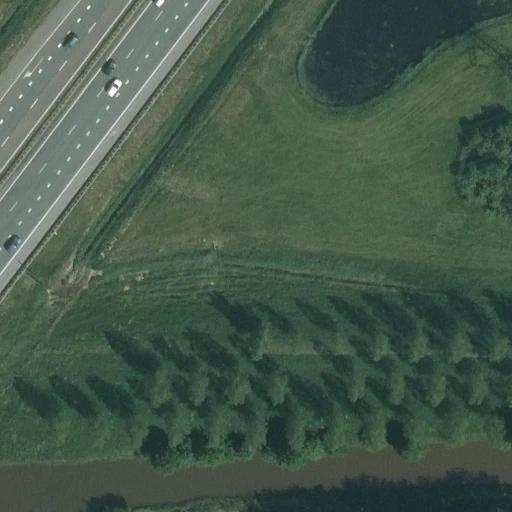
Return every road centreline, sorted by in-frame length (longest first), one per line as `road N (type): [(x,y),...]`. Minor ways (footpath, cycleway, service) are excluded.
road 1 (motorway): [(0,221),(168,0)]
road 2 (motorway): [(111,0),(0,145)]
